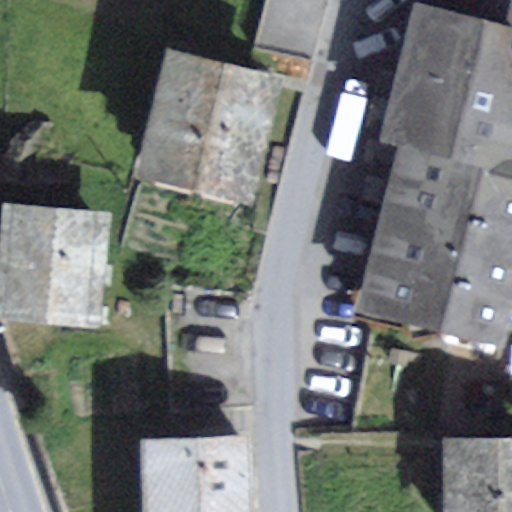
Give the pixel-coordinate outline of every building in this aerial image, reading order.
[(511,0),(418,0),(385,140),(402,144),(362,308),(501,341),(511,295),(511,0)] [(172,56),(145,167),(245,191),(272,80),(172,56)] [(12,210),(2,312),(91,320),(100,218),(12,210)] [(239,511),(239,445),(149,446),(150,511),(239,511)] [(511,511),(511,448),(450,447),(449,511),(511,511)]
